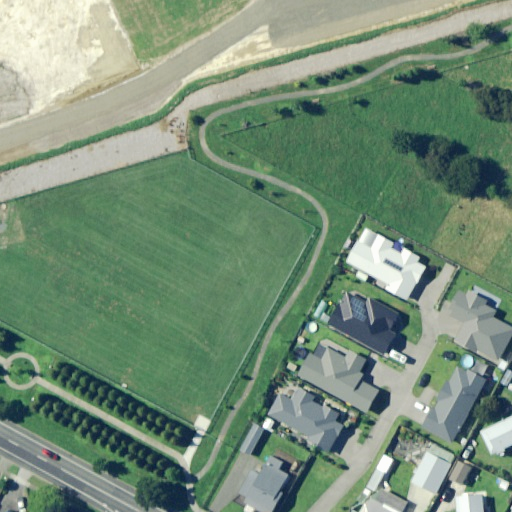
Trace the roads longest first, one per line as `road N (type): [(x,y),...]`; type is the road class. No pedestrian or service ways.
road 1 (residential): [(428,336),(367,453),(317,511)]
road 2 (tertiary): [(0,434),(140,511)]
